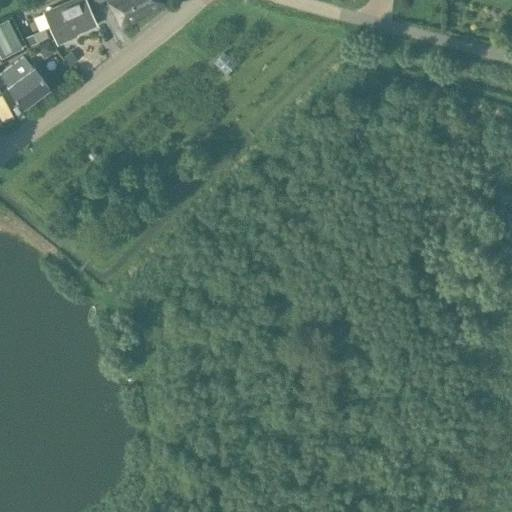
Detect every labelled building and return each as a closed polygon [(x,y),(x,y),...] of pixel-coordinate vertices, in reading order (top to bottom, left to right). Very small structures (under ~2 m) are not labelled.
[(97,23),(86,0),(72,0),(45,12),(58,43),(72,37),(71,34),(97,23)] [(164,4),(161,0),(109,0),(123,26),(164,4)] [(0,52),(2,57),(24,47),(12,18),(0,22),(0,52)] [(34,32),(23,37),(28,46),(38,41),(34,32)] [(48,39),(38,45),(44,55),(54,49),(48,39)] [(76,59),(70,51),(63,56),(70,64),(76,59)] [(224,51),(216,61),(227,72),(236,62),(224,51)] [(0,71),(0,76),(8,87),(22,106),(49,87),(35,67),(33,68),(23,55),(0,71)] [(0,112),(3,120),(13,116),(8,102),(0,104),(0,112)]
